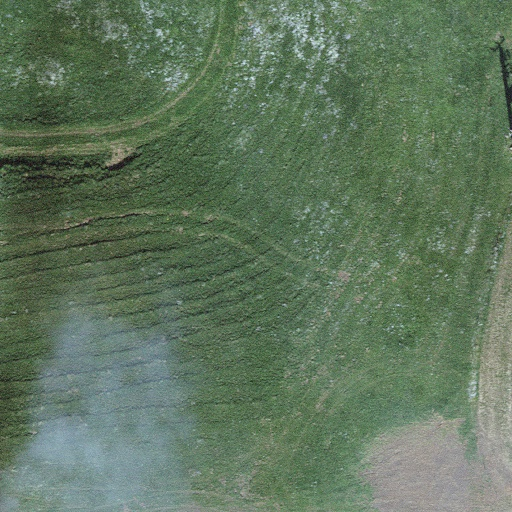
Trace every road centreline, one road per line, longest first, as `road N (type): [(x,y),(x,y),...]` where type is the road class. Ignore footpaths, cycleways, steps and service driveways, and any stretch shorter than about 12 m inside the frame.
road 1 (track): [(0,154),(136,135),(189,104),(220,59),(237,0)]
road 2 (track): [(511,227),(485,360),(487,405),(511,476)]
